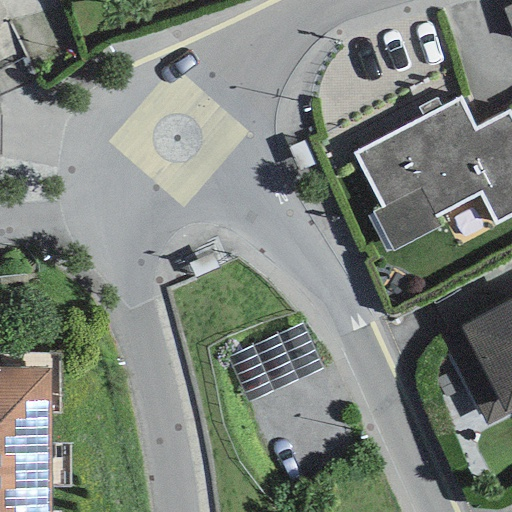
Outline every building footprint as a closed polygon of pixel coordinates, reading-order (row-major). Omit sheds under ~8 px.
[(511,4),(502,10),(511,32),(511,4)] [(459,98),(352,153),(381,207),(372,212),(392,250),(440,225),(435,214),(480,191),(496,222),(511,213),(511,118),(507,110),(474,127),(459,98)] [(461,254),(500,237),(488,211),(449,228),(461,254)] [(505,414),(511,410),(511,300),(460,327),(440,337),(486,423),(505,414)] [(0,511),(51,511),(53,367),(0,366),(0,511)]
